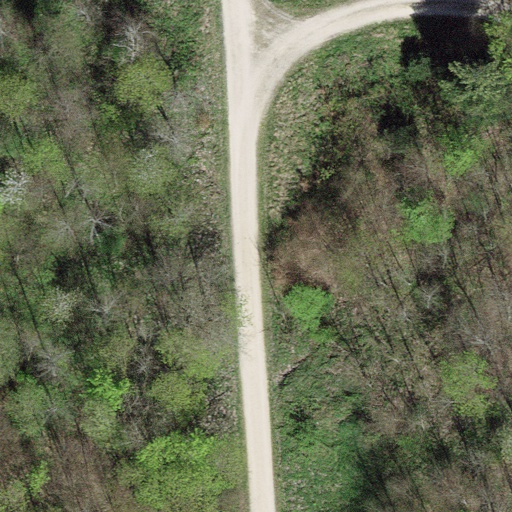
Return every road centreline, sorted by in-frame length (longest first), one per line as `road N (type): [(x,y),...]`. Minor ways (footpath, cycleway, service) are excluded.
road 1 (track): [(265,511),(234,0)]
road 2 (track): [(238,52),(387,8),(511,14)]
